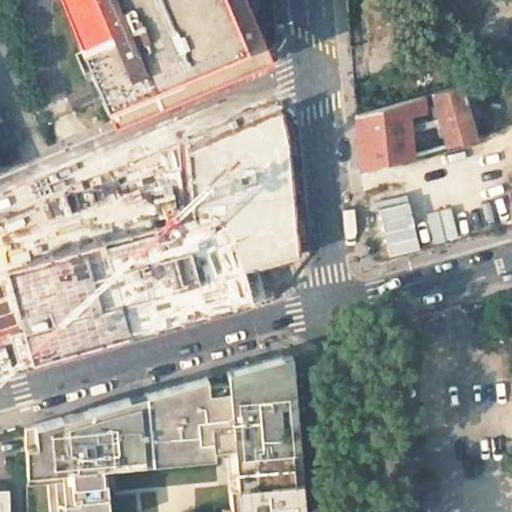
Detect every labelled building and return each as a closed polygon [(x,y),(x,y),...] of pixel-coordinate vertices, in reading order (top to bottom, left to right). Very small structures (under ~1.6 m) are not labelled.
[(96,0),(100,9),(112,37),(80,50),(103,102),(105,108),(246,48),(225,0),(96,0)] [(460,84),(431,92),(447,145),(476,137),(460,84)] [(408,99),(355,114),(361,170),(412,155),(413,155),(408,99)] [(191,221),(7,275),(34,363),(255,301),(246,276),(299,260),(283,111),(187,152),(191,221)] [(35,424),(24,427),(26,472),(47,471),(50,511),(110,511),(106,465),(137,462),(136,455),(151,453),(152,461),(154,461),(153,452),(178,450),(179,458),(214,455),(213,446),(234,445),(237,484),(229,485),(231,511),(304,511),(302,478),(293,479),(291,448),(299,448),(292,364),(283,365),(282,354),(227,370),(228,379),(206,381),(206,376),(129,397),(35,424)] [(213,446),(214,455),(226,454),(229,485),(237,484),(234,445),(213,446)] [(299,448),(291,448),(293,479),(302,478),(299,448)] [(178,450),(153,452),(154,461),(179,458),(178,450)] [(151,453),(136,455),(137,462),(152,461),(151,453)] [(0,511),(9,511),(9,495),(0,495),(0,511)]
